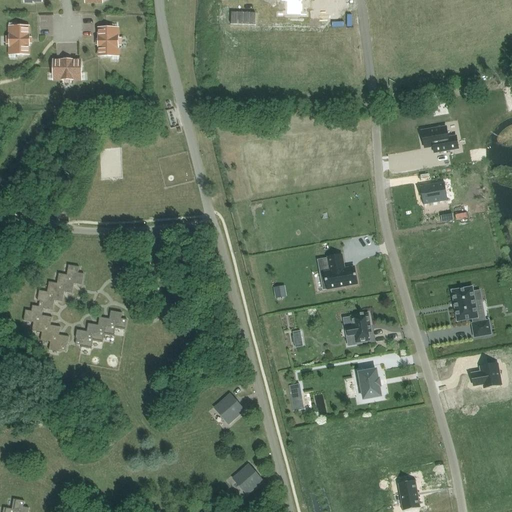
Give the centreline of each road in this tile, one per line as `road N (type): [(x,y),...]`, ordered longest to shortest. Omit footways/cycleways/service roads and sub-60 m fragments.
road 1 (residential): [(463,511),(384,221),(375,124)]
road 2 (residential): [(360,0),(375,124)]
